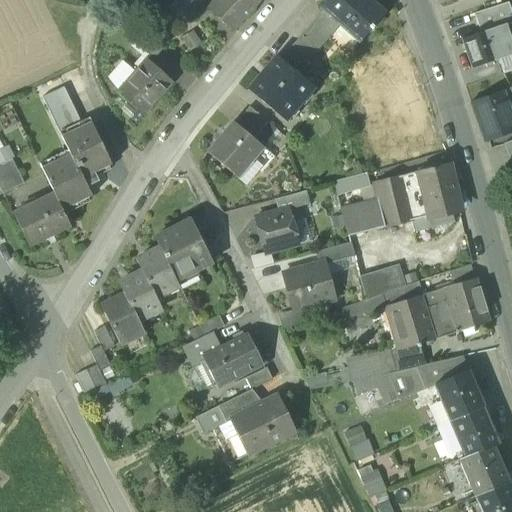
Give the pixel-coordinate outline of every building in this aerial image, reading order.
[(174,0),(167,9),(178,19),(194,0),(174,0)] [(216,0),(209,9),(235,31),(261,0),(216,0)] [(340,26),(360,43),(385,14),(369,0),(328,0),(321,9),(325,12),(340,26)] [(511,14),(508,3),(474,15),(481,34),(489,31),(505,25),(506,26),(511,24),(511,14)] [(325,12),(313,25),(305,35),(282,61),(298,75),(321,49),(328,39),(340,26),(325,12)] [(511,44),(506,26),(505,25),(489,31),(499,59),(511,54),(511,44)] [(194,31),(181,39),(189,51),(202,43),(194,31)] [(481,34),(463,40),(468,52),(467,53),(473,68),(498,60),(499,59),(489,31),(481,34)] [(133,42),(154,61),(163,50),(143,32),(133,42)] [(498,60),(503,75),(511,71),(511,54),(499,59),(498,60)] [(249,91),(285,121),(313,88),(298,75),(282,61),(278,57),(249,91)] [(416,106),(399,58),(358,72),(371,110),(363,113),(378,158),(413,147),(420,144),(408,108),(416,106)] [(145,61),(135,74),(118,93),(117,94),(142,115),(170,83),(145,61)] [(109,81),(118,93),(135,74),(123,64),(109,81)] [(44,99),(63,137),(84,127),(66,89),(44,99)] [(471,103),(485,143),(511,132),(511,117),(507,105),(503,92),(471,103)] [(236,125),(255,140),(268,124),(250,108),(236,125)] [(209,154),(236,177),(253,157),(262,147),(255,140),(236,125),(234,123),(209,154)] [(62,138),(71,157),(87,186),(98,180),(95,173),(111,165),(90,124),(84,127),(63,137),(62,138)] [(0,149),(0,165),(11,160),(15,158),(9,145),(0,149)] [(417,159),(413,147),(378,158),(382,169),(417,159)] [(91,196),(87,186),(71,157),(43,171),(54,194),(62,210),(91,196)] [(253,157),(236,177),(246,184),(262,165),(253,157)] [(0,180),(17,172),(11,160),(0,165),(0,180)] [(419,173),(403,177),(414,220),(451,211),(459,209),(449,165),(419,173)] [(23,184),(17,172),(0,180),(0,190),(2,195),(23,184)] [(333,183),(337,197),(361,191),(370,188),(369,185),(366,174),(333,183)] [(375,184),(380,201),(386,226),(386,227),(412,221),(414,220),(403,177),(375,184)] [(375,184),(369,185),(370,188),(361,191),(364,205),(371,203),(380,201),(375,184)] [(275,201),(278,213),(289,210),(289,211),(309,206),(306,193),(305,193),(275,201)] [(70,227),(62,210),(54,194),(26,208),(28,213),(15,219),(28,247),(70,227)] [(377,229),(386,226),(380,201),(371,203),(377,229)] [(341,211),(348,236),(377,229),(371,203),(364,205),(341,211)] [(13,215),(15,219),(28,213),(26,208),(13,215)] [(264,253),(265,255),(271,254),(298,246),(292,223),(289,211),(289,210),(278,213),(255,219),(264,253)] [(453,220),(451,211),(414,220),(412,221),(414,230),(453,220)] [(292,223),(298,246),(312,242),(306,219),(292,223)] [(155,239),(160,249),(176,281),(212,263),(191,221),(155,239)] [(324,263),(325,265),(354,258),(350,243),(315,253),(318,264),(324,263)] [(136,260),(142,272),(155,298),(179,287),(176,281),(160,249),(136,260)] [(274,265),(271,254),(265,255),(264,253),(250,256),(253,270),(274,265)] [(354,258),(325,265),(328,274),(357,266),(354,258)] [(283,274),(293,312),(300,310),(312,307),(311,304),(334,298),(328,274),(325,265),(324,263),(318,264),(283,274)] [(472,265),(450,272),(454,286),(476,279),(472,265)] [(382,271),(387,293),(390,292),(391,292),(397,289),(398,289),(402,288),(397,266),(382,271)] [(398,289),(397,289),(391,292),(390,292),(387,293),(382,271),(359,278),(366,301),(362,302),(365,314),(377,310),(385,308),(385,309),(389,307),(388,306),(394,304),(400,303),(423,296),(418,282),(402,288),(398,289)] [(118,283),(125,295),(138,322),(161,311),(155,298),(142,272),(118,283)] [(402,349),(402,351),(419,345),(434,341),(434,340),(490,323),(476,279),(454,286),(423,296),(400,303),(394,304),(388,306),(389,307),(393,322),(402,349)] [(143,333),(138,322),(125,295),(101,306),(120,345),(143,333)] [(347,319),(365,314),(362,302),(344,308),(347,319)] [(385,308),(377,310),(382,325),(393,322),(389,307),(385,309),(385,308)] [(278,316),(282,330),(304,322),(300,310),(293,312),(278,316)] [(198,327),(203,337),(212,333),(224,327),(219,316),(198,327)] [(94,333),(101,347),(104,353),(114,348),(105,328),(94,333)] [(218,343),(212,333),(203,337),(185,346),(191,356),(218,343)] [(250,371),(262,365),(247,334),(233,341),(234,343),(221,349),(202,359),(204,363),(209,373),(208,373),(214,385),(215,385),(216,387),(249,370),(250,371)] [(221,349),(218,343),(191,356),(196,367),(204,363),(202,359),(221,349)] [(389,353),(395,372),(416,367),(425,365),(419,345),(402,351),(402,349),(389,353)] [(110,367),(104,353),(101,347),(90,352),(96,365),(100,372),(110,367)] [(349,372),(352,382),(374,377),(388,374),(395,372),(389,353),(389,352),(347,361),(348,368),(349,372)] [(425,365),(416,367),(426,390),(434,387),(468,372),(461,357),(425,365)] [(204,363),(196,367),(186,372),(197,394),(214,385),(208,373),(209,373),(204,363)] [(106,385),(100,372),(96,365),(86,371),(96,391),(106,385)] [(399,401),(426,390),(416,367),(395,372),(388,374),(399,401)] [(245,379),(251,391),(272,380),(266,368),(245,379)] [(84,396),(96,391),(86,371),(74,376),(84,396)] [(310,391),(352,382),(349,372),(337,375),(320,379),(319,376),(306,380),(310,391)] [(440,402),(449,423),(483,408),(468,372),(434,387),(434,388),(440,402)] [(388,374),(374,377),(380,390),(387,407),(399,401),(388,374)] [(129,376),(107,387),(112,396),(133,385),(129,376)] [(359,399),(380,390),(374,377),(352,382),(359,399)] [(251,391),(243,395),(250,409),(262,403),(251,391)] [(243,395),(218,407),(226,424),(236,419),(235,417),(250,409),(243,395)] [(235,417),(236,419),(243,434),(253,453),(296,432),(278,396),(262,403),(250,409),(235,417)] [(436,428),(449,423),(440,402),(427,407),(436,428)] [(219,427),(226,424),(218,407),(195,418),(203,435),(219,427)] [(462,452),(465,459),(493,447),(499,445),(483,408),(449,423),(462,452)] [(227,442),(243,434),(236,419),(226,424),(219,427),(227,442)] [(449,423),(436,428),(448,458),(462,452),(449,423)] [(349,448),(367,441),(360,426),(343,434),(349,448)] [(367,441),(349,448),(356,463),(374,455),(368,441),(367,441)] [(460,461),(475,497),(509,483),(493,447),(465,459),(460,461)] [(360,478),(367,491),(383,484),(377,471),(360,478)] [(511,511),(511,490),(509,483),(475,497),(481,511),(511,511)]
